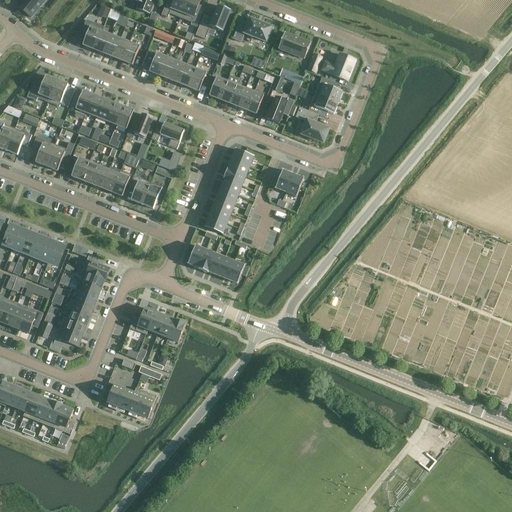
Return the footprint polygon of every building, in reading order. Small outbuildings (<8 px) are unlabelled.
[(22,0),(23,1),(18,7),(31,18),(46,0),(22,0)] [(131,0),(139,3),(137,10),(149,15),(155,0),(131,0)] [(170,14),(180,18),(187,0),(174,0),(172,5),(167,3),(162,16),(168,18),(170,14)] [(187,0),(180,18),(192,23),(200,0),(187,0)] [(100,14),(102,7),(97,5),(92,11),(100,14)] [(204,16),(196,36),(205,40),(210,28),(222,33),(231,12),(218,7),(213,20),(204,16)] [(110,10),(108,16),(117,19),(120,13),(110,10)] [(152,13),(147,24),(154,27),(158,16),(152,13)] [(244,34),(266,43),(272,28),(250,19),(245,30),(238,27),(233,40),(241,43),(244,34)] [(94,51),(103,28),(86,21),(82,31),(88,34),(83,46),(94,51)] [(102,33),(104,28),(103,28),(94,51),(104,55),(112,36),(102,33)] [(147,28),(144,34),(150,37),(153,30),(147,28)] [(187,33),(185,40),(191,42),(194,36),(187,33)] [(304,60),(311,44),(285,33),(278,50),(304,60)] [(165,35),(162,43),(171,47),(174,39),(165,35)] [(112,36),(104,55),(113,58),(120,40),(112,36)] [(122,62),(129,43),(120,40),(113,58),(122,62)] [(178,40),(175,47),(181,49),(184,43),(178,40)] [(132,66),(140,48),(129,43),(122,62),(132,66)] [(197,45),(195,51),(201,54),(203,48),(197,45)] [(226,46),(223,53),(233,57),(236,49),(226,46)] [(210,51),(207,58),(217,62),(220,55),(210,51)] [(160,78),(167,59),(156,55),(149,73),(160,78)] [(223,67),(227,57),(221,55),(217,64),(223,67)] [(347,82),(355,61),(340,55),(335,67),(325,63),(322,71),(332,75),(332,76),(347,82)] [(254,58),(251,66),(262,71),(266,63),(254,58)] [(169,81),(176,62),(167,59),(160,78),(169,81)] [(176,62),(169,81),(179,85),(186,66),(177,63),(176,62)] [(311,62),(307,72),(315,75),(319,65),(311,62)] [(179,85),(189,89),(196,70),(186,66),(179,85)] [(244,67),(242,72),(251,76),(253,70),(244,67)] [(199,93),(206,74),(196,70),(189,89),(199,93)] [(293,74),(290,81),(301,86),(304,78),(293,74)] [(57,81),(46,77),(42,87),(33,83),(27,98),(36,102),(38,99),(48,103),(57,81)] [(219,101),(226,82),(216,78),(209,97),(219,101)] [(315,95),(338,104),(343,93),(336,90),(339,85),(322,78),(315,95)] [(277,80),(273,90),(278,92),(283,82),(277,80)] [(68,86),(57,81),(48,103),(59,108),(68,86)] [(228,104),(235,86),(226,82),(219,101),(228,104)] [(294,84),(290,95),(295,97),(300,86),(294,84)] [(237,108),(245,89),(235,86),(228,104),(237,108)] [(245,89),(237,108),(247,112),(254,93),(245,89)] [(299,89),(296,96),(306,100),(308,93),(299,89)] [(254,93),(247,112),(256,115),(264,95),(255,91),(254,93)] [(85,118),(93,96),(83,92),(74,113),(85,118)] [(338,104),(315,95),(308,112),(319,116),(325,118),(327,113),(334,115),(338,104)] [(64,96),(62,103),(68,105),(70,98),(64,96)] [(103,100),(93,96),(85,118),(86,114),(96,118),(103,100)] [(18,98),(14,107),(21,110),(25,101),(18,98)] [(276,98),(267,120),(279,124),(282,115),(288,117),(294,102),(288,99),(287,102),(276,98)] [(106,122),(114,104),(103,100),(96,118),(106,122)] [(124,108),(114,104),(106,122),(116,126),(124,108)] [(292,107),(289,116),(295,118),(299,109),(292,107)] [(124,108),(116,126),(127,130),(134,112),(124,108)] [(319,116),(308,112),(299,108),(299,109),(295,118),(306,122),(302,135),(323,143),(328,130),(315,125),(319,116)] [(140,121),(134,118),(130,129),(135,132),(134,135),(145,139),(153,120),(142,115),(140,121)] [(59,116),(55,126),(62,128),(66,118),(59,116)] [(41,121),(38,129),(44,132),(47,124),(41,121)] [(0,149),(6,152),(15,130),(0,123),(0,149)] [(171,140),(168,147),(177,150),(184,132),(164,124),(162,131),(156,129),(151,141),(157,143),(160,135),(171,140)] [(81,126),(78,134),(88,138),(91,130),(81,126)] [(15,130),(6,152),(17,156),(22,145),(27,147),(32,136),(15,130)] [(102,135),(99,142),(109,145),(111,139),(102,135)] [(81,139),(79,145),(93,151),(96,144),(82,138),(81,139)] [(35,163),(46,167),(55,146),(44,141),(35,163)] [(55,146),(46,167),(58,172),(67,150),(55,146)] [(140,150),(137,157),(143,160),(146,153),(140,150)] [(235,150),(232,160),(250,167),(254,158),(235,150)] [(162,158),(158,167),(159,167),(166,170),(174,173),(182,155),(174,152),(170,162),(166,160),(162,158)] [(71,177),(82,182),(89,163),(79,159),(71,177)] [(232,160),(228,170),(246,177),(250,167),(232,160)] [(82,182),(92,186),(99,167),(89,163),(82,182)] [(92,186),(102,190),(109,171),(99,167),(92,186)] [(164,170),(162,176),(171,180),(173,173),(164,170)] [(246,177),(228,170),(224,179),(242,186),(246,177)] [(102,190),(112,194),(121,172),(120,171),(119,175),(109,171),(102,190)] [(283,171),(276,189),(286,193),(293,175),(283,171)] [(121,172),(112,194),(122,198),(131,176),(121,172)] [(293,175),(286,193),(296,197),(304,179),(293,175)] [(131,201),(142,206),(151,184),(134,177),(130,188),(135,190),(131,201)] [(224,179),(220,189),(239,196),(242,186),(224,179)] [(151,184),(142,206),(153,210),(162,188),(151,184)] [(220,189),(216,199),(235,206),(239,196),(220,189)] [(216,199),(213,208),(231,215),(235,206),(216,199)] [(213,208),(209,218),(227,225),(231,215),(213,208)] [(227,225),(209,218),(205,228),(223,235),(227,225)] [(3,245),(13,249),(20,230),(11,227),(3,245)] [(29,234),(20,230),(13,249),(22,253),(29,234)] [(22,253),(31,256),(38,237),(29,234),(22,253)] [(38,237),(31,256),(39,260),(47,241),(38,237)] [(39,260),(48,263),(56,245),(47,241),(39,260)] [(56,245),(48,263),(58,267),(65,248),(56,245)] [(75,246),(72,253),(79,256),(82,248),(75,246)] [(196,247),(189,265),(198,269),(206,250),(196,247)] [(206,250),(198,269),(208,272),(215,254),(206,250)] [(215,254),(208,272),(218,276),(225,258),(215,254)] [(83,272),(105,281),(109,270),(101,267),(103,262),(89,257),(83,272)] [(225,258),(218,276),(227,280),(235,262),(225,258)] [(235,262),(227,280),(237,284),(244,266),(235,262)] [(20,277),(22,270),(22,266),(17,264),(13,274),(20,277)] [(105,281),(83,272),(80,281),(101,290),(104,281),(105,281)] [(15,284),(12,291),(18,294),(20,288),(23,289),(24,289),(26,283),(22,282),(16,279),(15,284)] [(101,290),(80,281),(76,291),(80,293),(97,299),(101,290)] [(53,290),(55,284),(50,282),(47,288),(53,290)] [(97,299),(80,293),(77,302),(93,309),(97,299)] [(6,306),(0,320),(0,322),(9,326),(17,305),(12,303),(8,301),(6,306)] [(93,309),(77,302),(73,312),(89,318),(93,309)] [(17,305),(9,326),(18,330),(27,309),(22,307),(17,305)] [(27,309),(18,330),(29,334),(32,327),(38,329),(39,326),(43,315),(37,313),(32,311),(27,309)] [(134,318),(130,329),(146,335),(155,313),(144,309),(140,320),(134,318)] [(89,318),(73,312),(69,321),(65,319),(86,328),(89,318)] [(155,313),(146,335),(146,336),(148,331),(158,335),(165,317),(155,313)] [(165,317),(158,335),(168,339),(175,321),(165,317)] [(86,328),(65,319),(61,329),(82,337),(86,328)] [(175,321),(168,339),(178,343),(185,325),(175,321)] [(44,323),(39,336),(47,339),(52,326),(44,323)] [(52,343),(49,350),(59,353),(62,347),(68,349),(70,345),(78,348),(82,337),(61,329),(55,344),(52,343)] [(161,356),(158,365),(165,368),(168,358),(161,356)] [(124,361),(122,366),(133,371),(135,365),(124,361)] [(0,405),(5,407),(13,387),(3,383),(0,389),(0,405)] [(114,386),(107,403),(148,420),(157,397),(136,389),(134,394),(114,386)] [(16,409),(23,391),(13,387),(5,407),(6,405),(16,409)] [(23,391),(16,409),(25,413),(23,417),(24,417),(33,395),(23,391)] [(33,395),(24,417),(34,421),(43,399),(33,395)] [(43,399),(34,421),(44,425),(53,403),(43,399)] [(53,403),(44,425),(55,429),(63,407),(53,403)] [(63,407),(55,429),(71,436),(75,424),(69,422),(74,411),(63,407)]
